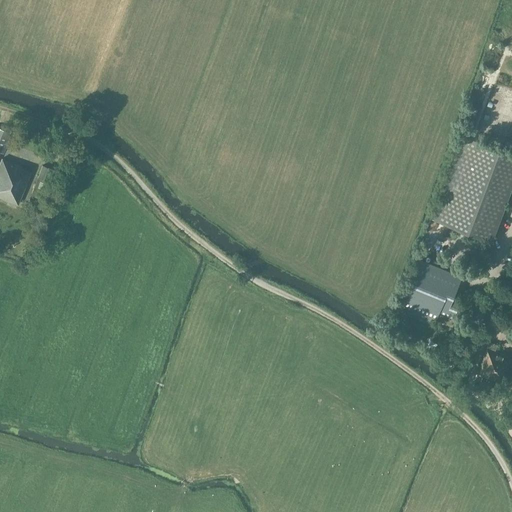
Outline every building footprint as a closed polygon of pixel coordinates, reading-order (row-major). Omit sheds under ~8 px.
[(0,152),(3,153),(10,135),(0,130),(0,152)] [(433,220),(492,242),(511,187),(511,153),(479,141),(464,136),(433,220)] [(21,169),(22,168),(2,159),(0,163),(0,197),(17,205),(30,172),(21,169)] [(26,207),(39,213),(54,170),(42,166),(26,207)] [(451,325),(460,304),(452,301),(462,277),(419,260),(399,310),(435,324),(437,319),(451,325)] [(465,293),(463,300),(483,306),(485,299),(465,293)] [(487,309),(486,309),(474,304),(469,318),(482,323),(487,309)] [(468,322),(463,333),(480,339),(484,329),(468,322)] [(456,348),(468,354),(471,347),(458,342),(456,348)] [(475,379),(481,381),(482,377),(505,385),(511,364),(511,359),(508,358),(508,357),(495,352),(497,346),(489,343),(478,375),(477,374),(475,379)] [(448,363),(459,369),(463,362),(452,355),(448,363)]
